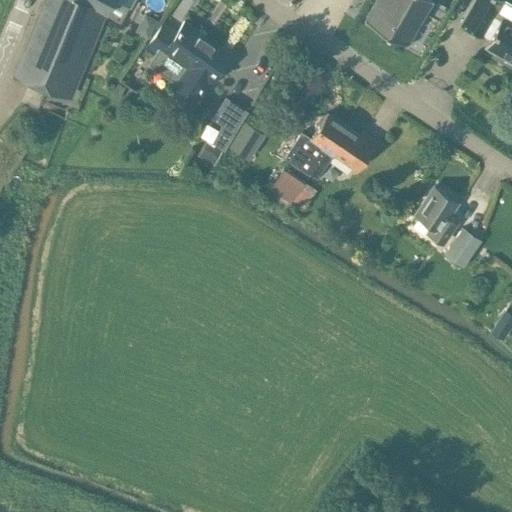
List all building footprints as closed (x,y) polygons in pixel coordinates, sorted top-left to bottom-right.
[(43,0),(34,22),(15,70),(40,81),(43,83),(66,93),(68,93),(105,8),(108,0),(116,0),(129,6),(132,0),(43,0)] [(373,0),(363,18),(405,42),(429,0),(373,0)] [(500,0),(473,0),(459,24),(479,36),(481,33),(489,37),(484,45),(511,61),(511,22),(501,16),(499,20),(491,15),(500,0)] [(183,20),(175,32),(162,23),(145,48),(160,57),(164,51),(185,66),(172,86),(194,101),(207,82),(209,83),(230,52),(183,20)] [(279,101),(288,90),(279,83),(270,94),(279,101)] [(222,123),(211,140),(222,146),(232,130),(245,109),(225,97),(212,117),(222,123)] [(300,131),(283,155),(309,172),(342,122),(326,111),(309,137),(300,131)] [(241,120),(226,144),(247,157),(262,134),(241,120)] [(342,122),(309,172),(316,177),(330,156),(347,168),(349,165),(355,168),(374,139),(361,130),(358,133),(342,122)] [(207,139),(198,153),(212,162),(221,148),(210,141),(207,139)] [(283,167),(269,188),(270,188),(290,201),(290,202),(292,199),(304,181),(285,168),(283,167)] [(304,181),(292,199),(303,207),(316,189),(305,182),(304,181)] [(414,214),(433,227),(429,234),(440,241),(454,222),(445,216),(456,200),(434,185),(414,214)] [(461,266),(479,239),(461,226),(442,253),(461,266)] [(498,322),(493,329),(503,336),(508,328),(498,322)]
